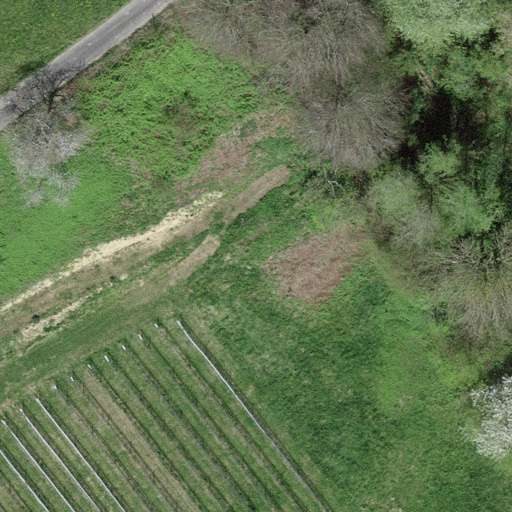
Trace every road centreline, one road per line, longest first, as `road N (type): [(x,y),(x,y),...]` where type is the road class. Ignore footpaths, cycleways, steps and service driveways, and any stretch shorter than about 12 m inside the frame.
road 1 (track): [(0,387),(171,284)]
road 2 (track): [(0,112),(151,0)]
